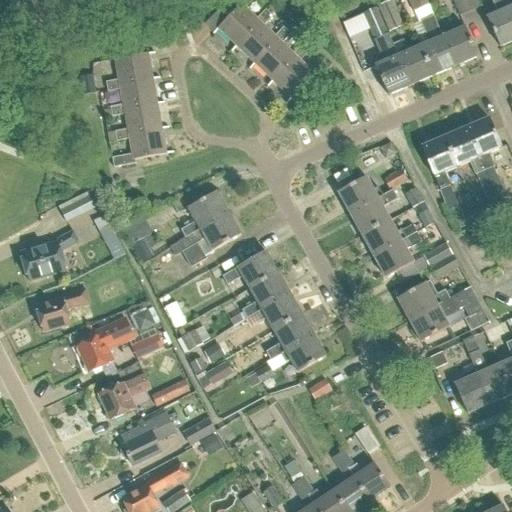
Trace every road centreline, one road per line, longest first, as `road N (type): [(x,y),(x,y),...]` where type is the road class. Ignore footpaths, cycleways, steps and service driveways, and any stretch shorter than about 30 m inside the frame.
road 1 (residential): [(448,490),(269,178)]
road 2 (residential): [(269,178),(511,71)]
road 3 (residential): [(256,148),(264,112),(199,51),(177,67),(188,132),(220,142)]
road 4 (residential): [(77,511),(0,364)]
